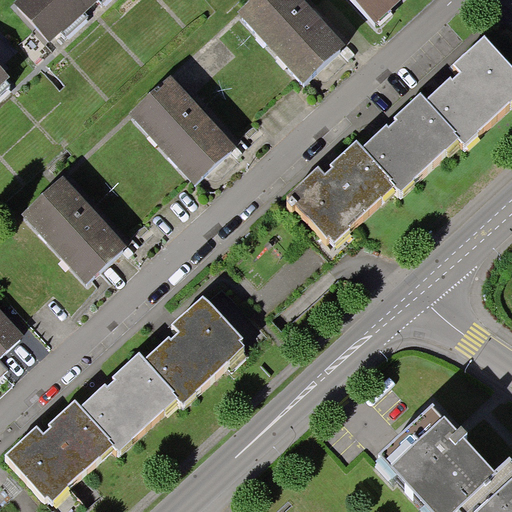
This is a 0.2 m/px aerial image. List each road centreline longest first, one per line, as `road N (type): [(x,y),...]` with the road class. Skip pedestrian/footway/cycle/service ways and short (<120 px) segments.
road 1 (residential): [(454,0),(0,416)]
road 2 (residential): [(177,511),(417,292)]
road 3 (residential): [(417,292),(511,206)]
